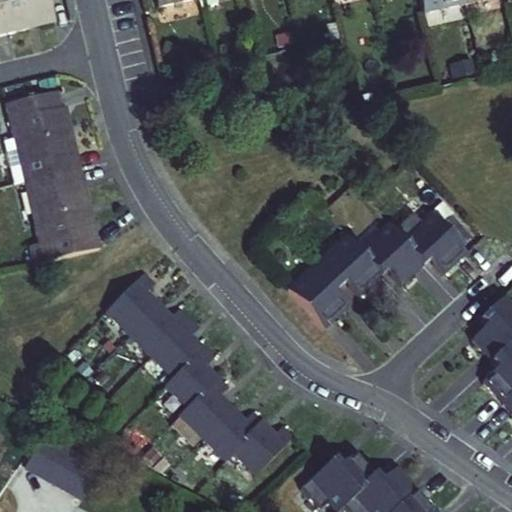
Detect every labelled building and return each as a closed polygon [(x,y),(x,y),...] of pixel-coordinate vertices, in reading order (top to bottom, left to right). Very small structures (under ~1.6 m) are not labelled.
[(0,0),(0,32),(27,26),(26,20),(51,14),(47,0),(0,0)] [(198,0),(197,0),(153,0),(156,10),(198,0)] [(463,8),(460,0),(416,0),(421,18),(463,8)] [(54,114),(4,125),(8,145),(14,143),(15,151),(0,154),(0,171),(4,189),(74,173),(66,137),(59,138),(54,114)] [(285,293),(322,331),(343,311),(329,297),(342,284),(357,299),(385,272),(399,286),(426,260),(441,277),(465,254),(431,217),(422,226),(412,216),(392,235),(386,228),(359,254),(343,237),(285,293)] [(27,227),(10,231),(14,250),(32,246),(27,227)] [(143,295),(131,285),(93,328),(163,389),(158,396),(180,416),(174,423),(228,470),(234,463),(252,479),(288,438),(279,430),(272,437),(249,417),(241,426),(215,403),(223,395),(199,374),(205,366),(182,345),(190,336),(169,319),(162,327),(136,303),(143,295)] [(511,312),(500,300),(477,321),(484,328),(470,342),(495,370),(481,383),(511,417),(511,312)] [(29,468),(71,498),(92,469),(50,439),(29,468)] [(433,511),(392,466),(377,480),(352,453),(336,468),(331,462),(299,491),(314,507),(320,501),(330,511),(332,511),(340,505),(346,511),(433,511)]
